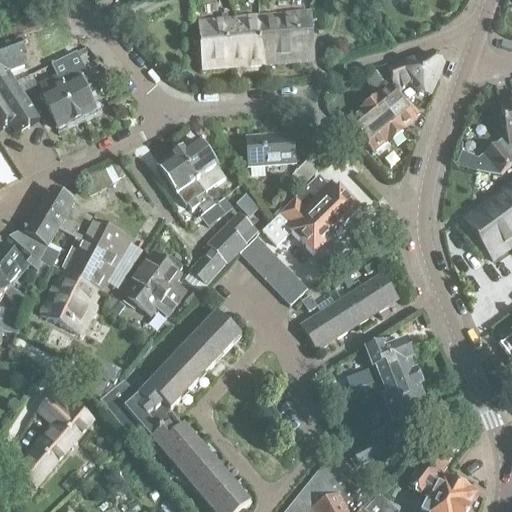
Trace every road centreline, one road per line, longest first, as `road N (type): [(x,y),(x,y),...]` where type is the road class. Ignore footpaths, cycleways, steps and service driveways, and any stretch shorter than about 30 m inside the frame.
road 1 (secondary): [(418,220),(438,293),(503,449)]
road 2 (residential): [(0,205),(123,148),(174,113)]
road 3 (residential): [(474,31),(355,66),(303,99)]
road 4 (residential): [(303,99),(418,220)]
road 5 (secondary): [(467,63),(418,220)]
road 6 (residential): [(174,113),(77,0)]
road 7 (residential): [(174,113),(303,99)]
